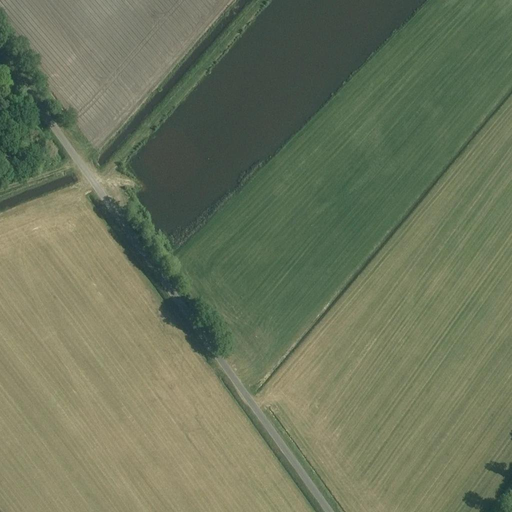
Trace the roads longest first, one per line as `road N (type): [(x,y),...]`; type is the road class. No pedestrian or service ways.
road 1 (unclassified): [(329,511),(0,51)]
road 2 (track): [(89,178),(131,146),(260,0)]
